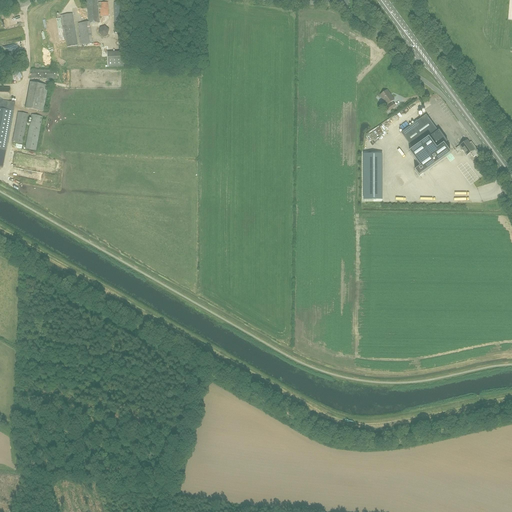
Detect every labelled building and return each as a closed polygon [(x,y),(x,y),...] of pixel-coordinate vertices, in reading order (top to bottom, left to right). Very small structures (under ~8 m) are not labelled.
[(100,23),(99,21),(99,9),(100,9),(101,16),(109,16),(109,14),(108,2),(98,3),(97,0),(86,0),(88,22),(90,22),(78,23),(82,45),(93,43),(90,24),(100,23)] [(115,33),(125,32),(124,2),(114,2),(115,33)] [(64,40),(66,40),(67,47),(78,46),(73,14),(61,16),(64,40)] [(108,68),(126,67),(125,52),(107,52),(108,68)] [(57,79),(57,70),(32,70),(32,78),(57,79)] [(20,71),(14,71),(11,76),(14,80),(19,80),(22,76),(20,71)] [(43,111),(48,85),(30,82),(25,108),(43,111)] [(0,108),(1,109),(3,99),(10,99),(10,88),(0,87),(0,108)] [(388,112),(396,106),(393,103),(392,104),(391,102),(394,100),(387,90),(380,95),(387,105),(389,106),(386,108),(388,112)] [(13,111),(1,109),(0,108),(0,167),(3,168),(6,150),(13,111)] [(30,126),(26,144),(25,148),(36,150),(42,117),(32,115),(30,123),(26,122),(28,114),(18,112),(13,142),(22,144),(26,125),(30,126)] [(439,130),(438,131),(436,129),(426,115),(401,133),(409,144),(413,149),(409,152),(420,167),(415,171),(419,177),(451,154),(444,144),(447,142),(439,130)] [(481,155),(473,144),(471,142),(470,144),(467,141),(456,149),(458,153),(462,150),(467,156),(470,153),(473,158),(476,156),(477,157),(481,155)] [(376,200),(376,154),(364,154),(364,200),(376,200)]
